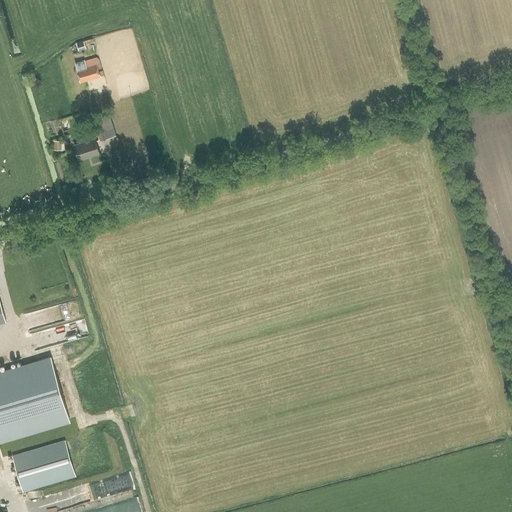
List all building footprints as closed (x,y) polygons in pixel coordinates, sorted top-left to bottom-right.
[(85,60),(75,62),(77,70),(81,82),(100,76),(104,75),(103,70),(99,72),(98,69),(102,68),(101,63),(99,59),(96,57),(85,60)] [(105,124),(101,112),(91,115),(94,128),(97,127),(100,140),(116,135),(112,121),(105,124)] [(79,160),(99,153),(95,138),(74,145),(79,160)] [(62,141),(53,140),(52,150),(62,150),(62,141)] [(0,443),(71,422),(51,356),(0,371),(0,443)] [(15,464),(16,467),(23,490),(75,475),(65,440),(13,456),(15,464)]
